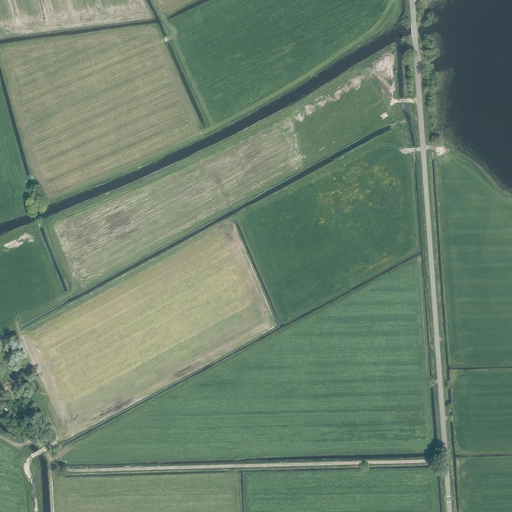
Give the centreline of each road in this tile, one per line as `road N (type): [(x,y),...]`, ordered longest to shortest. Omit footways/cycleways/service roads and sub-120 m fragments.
road 1 (tertiary): [(448,511),(412,0)]
road 2 (track): [(444,459),(66,471),(10,397)]
